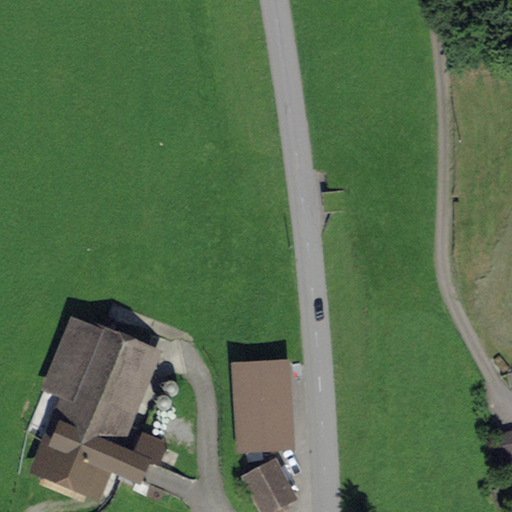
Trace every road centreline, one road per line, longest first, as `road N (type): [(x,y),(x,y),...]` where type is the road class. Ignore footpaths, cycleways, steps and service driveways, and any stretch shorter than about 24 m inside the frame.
road 1 (tertiary): [(327,511),(303,204),(274,0)]
road 2 (track): [(487,367),(439,261),(448,0)]
